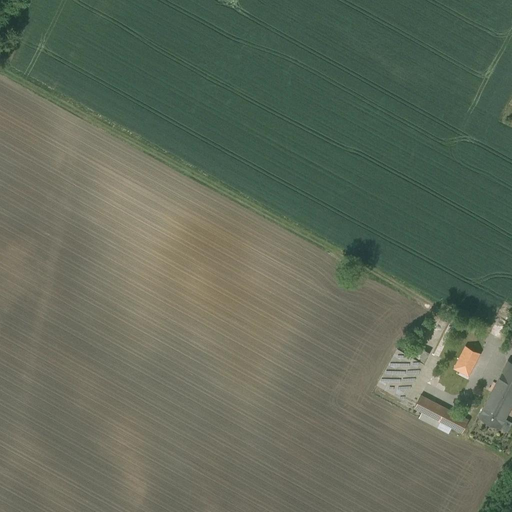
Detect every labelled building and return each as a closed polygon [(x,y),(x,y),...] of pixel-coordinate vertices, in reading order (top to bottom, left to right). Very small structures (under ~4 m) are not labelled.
[(483,346),(460,334),(439,376),(461,387),(483,346)] [(426,360),(430,351),(417,344),(412,352),(426,360)] [(422,362),(397,349),(377,384),(403,398),(422,362)] [(511,404),(511,363),(500,357),(489,379),(497,383),(496,383),(493,389),(485,385),(483,389),(490,393),(490,392),(491,392),(479,417),(500,428),(511,404)] [(469,420),(420,395),(414,407),(422,411),(419,417),(435,426),(433,430),(446,437),(451,427),(462,432),(469,420)]
